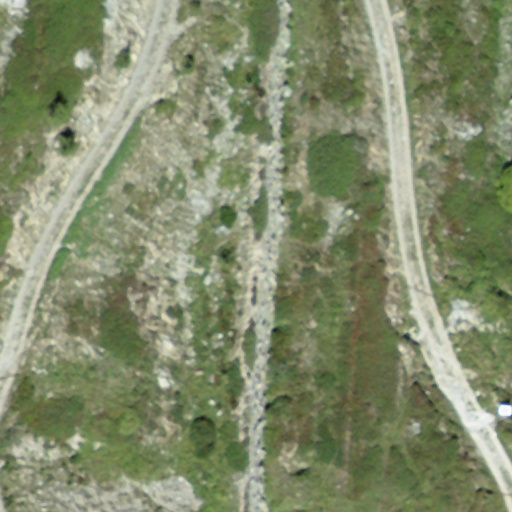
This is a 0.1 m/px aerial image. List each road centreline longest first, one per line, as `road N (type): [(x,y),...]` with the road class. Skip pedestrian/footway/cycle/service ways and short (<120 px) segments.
road 1 (track): [(212,0),(183,80),(18,376),(8,483),(23,511)]
road 2 (track): [(506,511),(411,304),(419,187),(400,0)]
